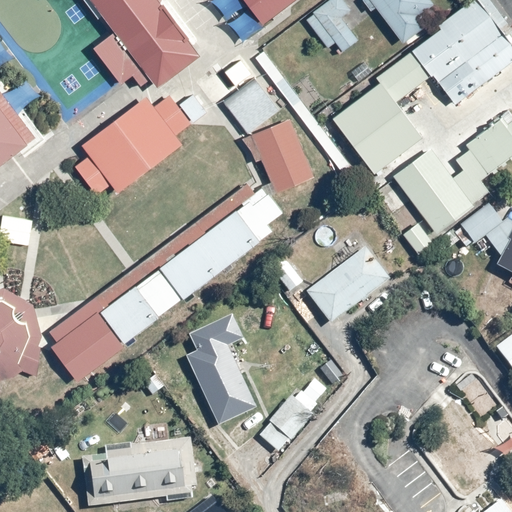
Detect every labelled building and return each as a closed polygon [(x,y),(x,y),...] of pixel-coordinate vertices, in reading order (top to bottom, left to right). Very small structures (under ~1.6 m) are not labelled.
[(181,0),(102,0),(148,66),(202,29),(181,0)] [(358,39),(351,30),(341,16),(350,9),(343,0),(328,0),(306,17),(329,47),(333,44),(340,53),(358,39)] [(371,0),(405,42),(427,25),(419,15),(431,5),(426,0),(371,0)] [(436,77),(455,103),(511,61),(511,22),(495,0),(470,0),(439,23),(442,26),(414,47),(375,75),(395,102),(434,73),(436,77)] [(244,33),(207,58),(246,114),(282,89),(244,33)] [(0,63),(0,144),(38,119),(0,63)] [(161,72),(78,128),(110,175),(152,148),(193,118),(161,72)] [(511,157),(511,113),(443,163),(432,147),(394,174),(437,233),(491,194),(481,180),(511,157)] [(285,201),(258,161),(88,277),(116,317),(285,201)] [(511,269),(511,273),(508,282),(511,284),(511,231),(508,225),(491,202),(460,225),(463,230),(457,234),(466,247),(476,241),(477,243),(488,235),(504,258),(500,264),(511,269)] [(434,244),(418,220),(399,232),(415,256),(434,244)] [(390,280),(366,247),(307,291),(332,324),(390,280)] [(304,282),(283,250),(270,259),(291,291),(304,282)] [(0,362),(32,348),(41,324),(42,291),(26,274),(9,269),(0,264),(0,362)] [(187,356),(220,425),(236,417),(242,429),(263,418),(228,345),(243,338),(232,314),(190,335),(198,351),(187,356)] [(511,334),(497,347),(511,366),(511,334)] [(330,358),(319,367),(334,386),(345,377),(330,358)] [(269,421),(258,433),(280,452),(291,439),(293,440),(316,414),(313,412),(331,392),(313,376),(296,396),(293,394),(269,421)] [(511,454),(511,424),(508,418),(488,432),(507,458),(511,454)] [(200,488),(191,436),(83,454),(91,505),(200,488)] [(511,511),(511,507),(502,495),(498,498),(490,488),(463,508),(466,511),(511,511)]
